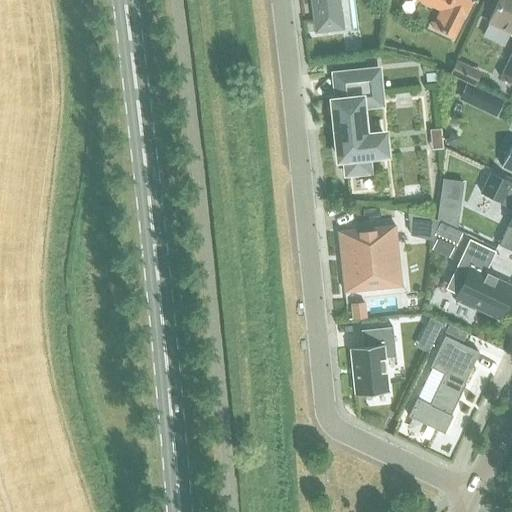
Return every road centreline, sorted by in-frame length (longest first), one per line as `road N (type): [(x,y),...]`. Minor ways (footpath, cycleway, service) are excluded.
road 1 (residential): [(281,0),(331,422),(475,493)]
road 2 (secondary): [(124,0),(180,511)]
